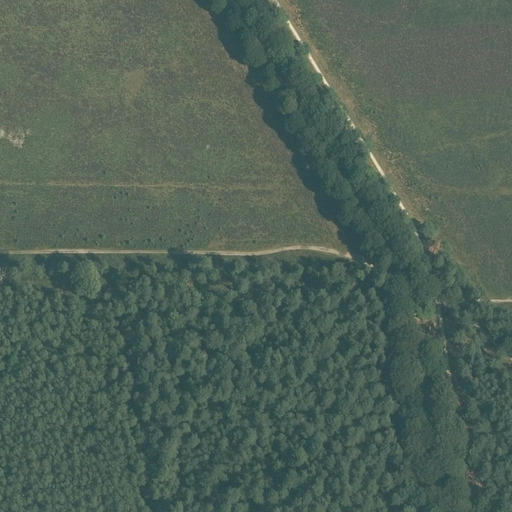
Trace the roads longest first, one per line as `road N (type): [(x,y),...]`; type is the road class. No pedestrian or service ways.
road 1 (track): [(0,252),(257,254),(304,247),(401,277)]
road 2 (track): [(232,0),(401,277)]
road 3 (track): [(441,511),(401,277)]
